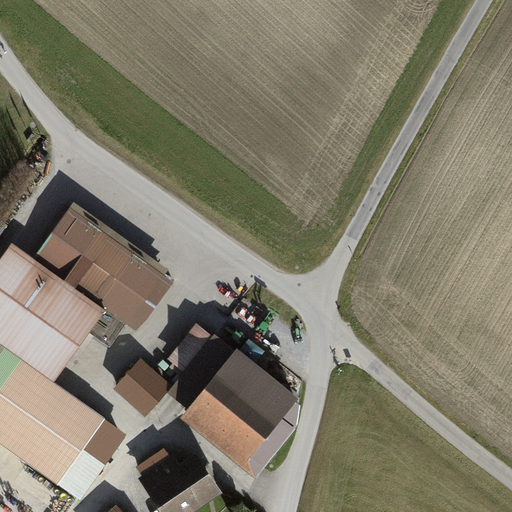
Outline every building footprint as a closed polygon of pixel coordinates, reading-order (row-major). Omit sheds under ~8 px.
[(34,258),(106,309),(128,324),(163,274),(70,208),(34,258)] [(0,258),(0,343),(54,382),(106,309),(34,258),(12,242),(0,258)] [(182,377),(172,390),(263,465),(296,423),(298,404),(215,336),(213,339),(198,327),(174,358),(181,365),(176,371),(182,377)] [(54,382),(0,343),(0,441),(58,483),(104,418),(54,382)] [(118,387),(146,412),(168,388),(140,363),(118,387)] [(146,479),(167,511),(183,511),(216,490),(196,460),(180,471),(173,461),(172,461),(164,449),(139,465),(147,478),(146,479)]
